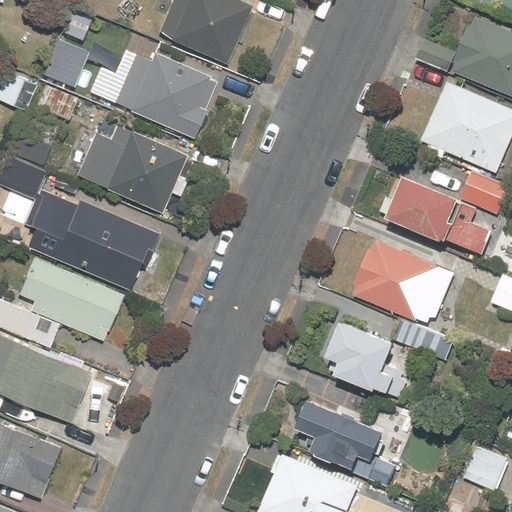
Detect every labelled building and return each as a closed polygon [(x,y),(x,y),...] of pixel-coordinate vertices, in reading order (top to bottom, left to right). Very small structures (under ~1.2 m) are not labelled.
[(227,61),(251,2),(245,0),(171,0),(158,33),(227,61)] [(511,0),(479,0),(478,3),(511,18),(511,0)] [(511,29),(474,14),(451,68),(511,94),(511,29)] [(89,49),(56,35),(42,71),(74,84),(89,49)] [(151,58),(134,51),(115,98),(132,105),(130,109),(193,134),(218,73),(155,47),(151,58)] [(262,79),(227,64),(218,85),(253,100),(262,79)] [(32,79),(6,69),(0,82),(0,98),(20,107),(32,79)] [(511,136),(511,106),(446,79),(420,140),(497,173),(511,136)] [(91,180),(162,209),(179,167),(186,151),(115,123),(109,138),(93,132),(76,174),(91,180)] [(5,152),(0,164),(0,235),(18,243),(26,222),(35,225),(27,244),(135,288),(159,230),(50,186),(48,191),(40,188),(48,169),(5,152)] [(511,188),(511,185),(471,169),(459,197),(501,215),(511,188)] [(473,205),(401,175),(395,189),(386,211),(481,252),(490,230),(467,220),(473,205)] [(455,270),(374,236),(350,291),(431,326),(455,270)] [(0,324),(51,345),(60,321),(104,339),(123,292),(32,255),(18,289),(0,282),(0,324)] [(511,309),(511,275),(504,272),(492,301),(511,309)] [(334,369),(399,396),(408,373),(382,362),(392,339),(339,317),(324,352),(339,358),(334,369)] [(0,391),(70,420),(91,367),(0,330),(0,391)] [(294,430),(315,439),(309,452),(351,471),(360,475),(390,490),(399,470),(372,459),(384,432),(307,399),(294,430)] [(0,477),(40,493),(53,460),(60,443),(0,419),(0,477)] [(507,457),(475,444),(462,474),(494,487),(507,457)] [(258,511),(345,511),(359,480),(285,449),(258,511)] [(445,497),(441,507),(454,511),(462,511),(466,505),(445,497)] [(26,511),(0,501),(0,511),(26,511)]
